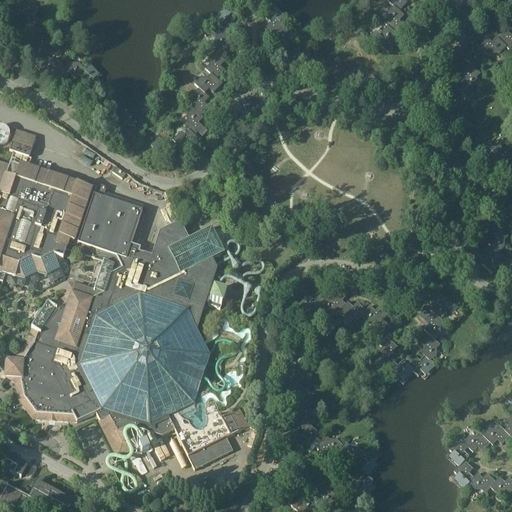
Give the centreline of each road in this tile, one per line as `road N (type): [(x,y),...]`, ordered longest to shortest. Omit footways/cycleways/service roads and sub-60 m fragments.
road 1 (residential): [(411,113),(258,82),(243,90),(205,172),(166,184),(0,81)]
road 2 (residential): [(242,511),(269,435),(263,357),(280,288),(299,268),(318,264),(409,271),(453,260)]
road 3 (residential): [(453,260),(470,213),(464,186),(433,128),(411,113)]
road 4 (residential): [(411,113),(459,0)]
